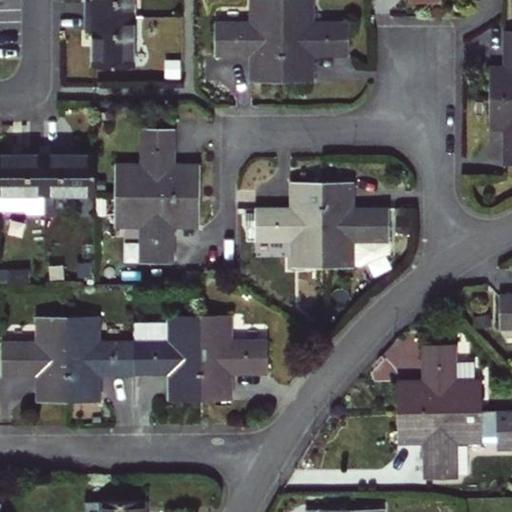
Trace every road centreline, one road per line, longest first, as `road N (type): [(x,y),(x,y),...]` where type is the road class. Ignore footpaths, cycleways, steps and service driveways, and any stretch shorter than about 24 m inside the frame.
road 1 (residential): [(224,249),(227,128),(436,129)]
road 2 (residential): [(0,450),(277,450)]
road 3 (residential): [(277,450),(364,336),(464,257)]
road 4 (residential): [(436,129),(439,206),(464,257)]
